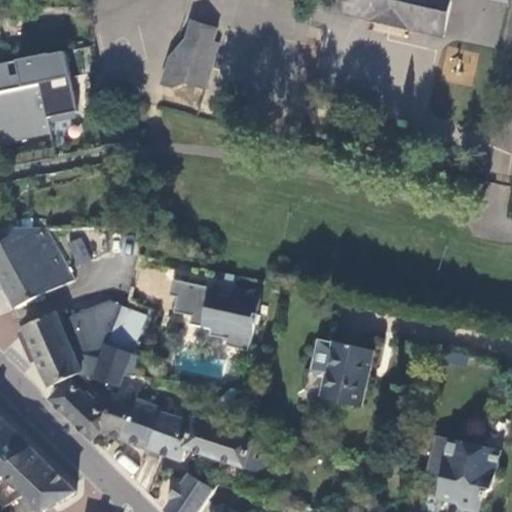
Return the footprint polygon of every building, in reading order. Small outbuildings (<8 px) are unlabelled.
[(339,0),(337,13),(369,21),(368,30),(408,40),(410,30),(443,38),(452,0),(339,0)] [(209,56),(217,27),(193,20),(187,39),(193,52),(209,56)] [(214,58),(209,56),(193,52),(187,39),(168,61),(161,85),(170,88),(186,84),(205,89),(214,58)] [(443,82),(475,84),(478,49),(446,47),(443,82)] [(80,134),(62,55),(51,57),(51,55),(0,66),(0,144),(49,134),(50,141),(80,134)] [(52,216),(52,229),(74,228),(74,216),(52,216)] [(6,227),(11,240),(15,237),(15,229),(33,229),(33,220),(5,221),(6,227)] [(0,246),(11,240),(6,227),(0,227),(0,246)] [(75,282),(46,229),(33,229),(15,229),(15,237),(11,240),(0,246),(0,284),(3,290),(13,311),(75,282)] [(90,262),(79,239),(67,245),(78,268),(90,262)] [(223,295),(230,297),(231,292),(235,277),(227,276),(224,290),(223,295)] [(171,295),(178,297),(182,281),(174,279),(171,295)] [(224,290),(182,281),(178,297),(175,312),(193,316),(191,324),(212,328),(211,335),(228,339),(226,345),(249,352),(255,324),(259,325),(261,316),(257,315),(261,299),(231,292),(230,297),(223,295),(224,290)] [(119,388),(131,355),(130,355),(134,338),(132,332),(122,328),(125,312),(113,304),(62,325),(57,314),(22,329),(49,389),(53,387),(81,374),(82,376),(119,388)] [(361,408),(375,352),(334,342),(334,345),(319,341),(312,370),(316,376),(326,379),(321,399),(361,408)] [(100,425),(110,402),(102,399),(105,392),(90,386),(86,387),(82,376),(81,374),(53,387),(58,391),(51,399),(92,441),(99,433),(100,425)] [(99,433),(148,451),(161,414),(134,404),(140,386),(125,382),(119,397),(105,392),(102,399),(110,402),(100,425),(99,433)] [(205,419),(213,423),(232,404),(214,398),(205,419)] [(148,451),(182,464),(186,452),(196,424),(163,410),(161,414),(148,451)] [(3,422),(0,424),(0,472),(30,448),(3,422)] [(186,452),(265,475),(270,458),(274,446),(220,430),(219,432),(196,424),(186,452)] [(503,452),(439,435),(434,454),(448,458),(440,494),(456,500),(459,504),(481,510),(484,498),(487,498),(489,491),(494,488),(499,468),(503,452)] [(280,461),(285,444),(275,441),(274,446),(270,458),(280,461)] [(298,456),(300,448),(294,447),(292,454),(298,456)] [(0,472),(42,511),(75,492),(30,448),(0,472)] [(198,511),(217,485),(192,476),(170,511),(198,511)]
